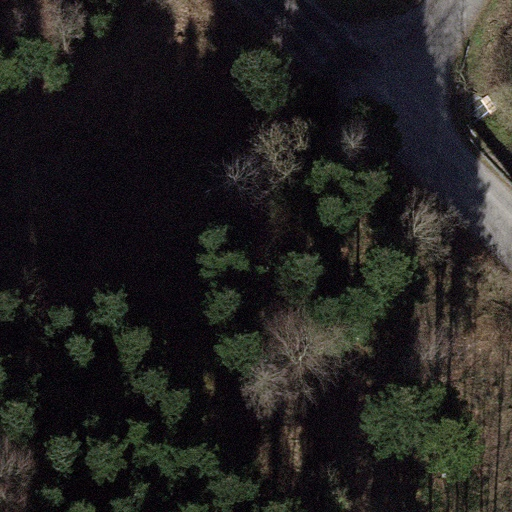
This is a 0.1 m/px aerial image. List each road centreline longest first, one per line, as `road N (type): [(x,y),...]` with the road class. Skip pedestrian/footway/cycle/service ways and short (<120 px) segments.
road 1 (tertiary): [(284,0),(511,224)]
road 2 (track): [(402,112),(469,0)]
